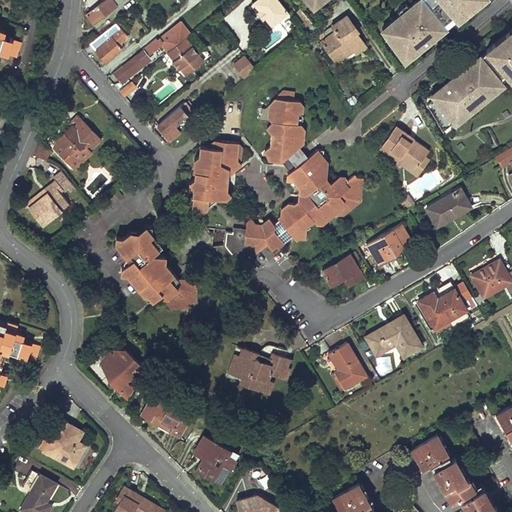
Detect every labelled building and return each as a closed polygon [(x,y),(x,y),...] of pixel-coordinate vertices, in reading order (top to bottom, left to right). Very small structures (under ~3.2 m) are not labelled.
[(121,0),(105,0),(87,14),(91,19),(93,22),(121,0)] [(254,0),(253,1),(260,9),(259,10),(265,18),(266,17),(272,25),(290,11),(280,0),(254,0)] [(475,0),(418,0),(383,30),(403,59),(475,0)] [(302,10),(297,14),(307,26),(312,22),(302,10)] [(358,29),(347,14),(332,25),(335,30),(321,40),(328,51),(333,47),(340,58),(353,48),(356,52),(365,45),(356,31),(358,29)] [(128,35),(116,22),(91,42),(101,54),(107,61),(122,48),(118,44),(128,35)] [(511,26),(427,100),(444,130),(510,78),(511,80),(511,26)] [(185,37),(180,30),(163,43),(168,51),(185,37)] [(0,49),(15,55),(21,40),(3,34),(0,32),(0,49)] [(185,37),(168,51),(174,58),(172,60),(179,68),(180,66),(186,74),(210,55),(204,47),(192,32),(185,37)] [(340,58),(333,47),(328,51),(336,61),(340,58)] [(151,58),(144,49),(132,59),(125,65),(124,64),(115,72),(120,77),(122,79),(126,76),(128,77),(151,58)] [(233,64),(244,78),(256,68),(244,55),(233,64)] [(136,85),(132,80),(120,90),(124,95),(136,85)] [(294,99),(294,91),(283,90),(282,98),(274,98),(274,101),(265,108),(261,109),(261,120),(274,121),(274,124),(266,129),(271,134),(275,135),(273,147),(270,147),(265,150),(269,155),(268,160),(282,162),(289,172),(287,173),(287,180),(293,180),(300,188),(298,202),(300,204),(289,211),(288,209),(281,208),(279,215),(277,217),(279,220),(274,224),(269,218),(262,223),(255,223),(249,228),(233,226),(232,231),(226,230),(224,245),(230,253),(242,254),(249,248),(254,253),(266,243),(272,250),(276,246),(277,248),(292,236),(295,240),(298,238),(305,239),(306,231),(304,228),(314,220),(316,223),(323,224),(324,217),(328,214),(345,213),(362,200),(361,194),(355,192),(354,191),(362,184),(363,177),(356,176),(354,174),(347,179),(344,175),(339,175),(330,182),(326,177),(327,169),(322,164),(327,160),(323,155),(323,149),(317,149),(308,156),(300,146),(303,143),(299,138),(299,131),(304,127),(300,123),(297,122),(298,109),(303,105),(298,99),(294,99)] [(199,113),(189,99),(181,106),(180,105),(166,117),(157,124),(164,131),(169,138),(192,119),(199,113)] [(85,122),(82,119),(74,126),(77,130),(85,122)] [(100,139),(85,122),(77,130),(74,126),(72,124),(62,133),(56,138),(64,147),(59,151),(68,162),(74,156),(70,151),(74,147),(76,149),(86,140),(89,143),(92,146),(100,139)] [(414,137),(396,125),(393,129),(411,141),(413,138),(414,137)] [(488,147),(495,140),(484,128),(477,135),(488,147)] [(411,141),(393,129),(380,148),(398,160),(397,162),(400,164),(401,162),(405,157),(418,166),(426,154),(429,149),(413,138),(411,141)] [(222,140),(215,139),(207,145),(221,147),(222,140)] [(89,143),(86,140),(76,149),(74,147),(70,151),(74,156),(89,143)] [(193,194),(186,199),(199,214),(208,207),(209,196),(225,198),(231,194),(227,189),(229,167),(236,168),(241,164),(237,159),(238,151),(243,147),(239,142),(222,140),(221,147),(207,145),(200,145),(200,155),(194,159),(199,165),(198,171),(195,171),(195,178),(190,182),(193,187),(193,194)] [(48,147),(40,143),(35,154),(43,158),(48,147)] [(508,162),(503,152),(496,156),(501,165),(508,162)] [(43,158),(35,154),(33,160),(33,161),(30,169),(29,169),(28,171),(29,171),(28,173),(31,174),(36,177),(46,160),(43,158)] [(430,157),(426,154),(418,166),(405,157),(401,162),(417,174),(430,157)] [(68,201),(56,186),(38,201),(30,208),(42,224),(61,209),(60,208),(68,201)] [(471,205),(461,187),(427,207),(438,225),(459,213),(471,205)] [(407,208),(414,202),(409,195),(402,201),(407,208)] [(415,244),(402,222),(367,242),(380,265),(402,252),(415,244)] [(162,245),(163,238),(156,237),(151,231),(152,224),(146,224),(134,234),(130,230),(123,236),(116,235),(115,242),(131,261),(129,262),(128,261),(121,266),(121,273),(127,273),(138,286),(141,284),(146,292),(146,298),(152,299),(179,278),(165,261),(166,254),(159,254),(150,260),(147,256),(156,250),(162,245)] [(159,254),(156,250),(147,256),(150,260),(159,254)] [(360,258),(355,250),(322,269),(331,284),(345,276),(349,284),(356,280),(364,275),(355,261),(360,258)] [(511,292),(511,269),(507,273),(499,258),(485,266),(471,274),(484,297),(505,285),(510,293),(511,292)] [(468,309),(455,287),(438,298),(434,290),(428,294),(419,300),(435,328),(468,309)] [(483,301),(479,294),(473,297),(477,305),(483,301)] [(406,318),(404,314),(386,325),(389,329),(406,318)] [(422,345),(406,318),(389,329),(386,325),(378,330),(367,336),(377,354),(397,342),(405,355),(422,345)] [(0,381),(4,383),(7,373),(1,370),(5,357),(0,355),(0,352),(1,348),(7,350),(35,359),(40,344),(22,338),(14,336),(15,331),(18,324),(8,320),(6,324),(5,327),(0,325),(0,381)] [(366,375),(347,343),(340,347),(329,354),(338,370),(334,372),(343,388),(366,375)] [(261,354),(244,347),(241,356),(236,354),(231,367),(245,373),(244,377),(241,383),(268,393),(272,383),(265,380),(267,372),(284,379),(288,368),(286,367),(290,359),(273,353),(271,358),(269,363),(259,359),(261,354)] [(142,367),(124,349),(120,353),(114,352),(114,349),(109,349),(101,360),(110,365),(108,371),(113,374),(110,380),(115,385),(118,384),(121,386),(119,389),(122,392),(126,397),(142,367)] [(271,358),(261,354),(259,359),(269,363),(271,358)] [(110,365),(101,360),(110,380),(113,374),(108,371),(110,365)] [(245,373),(231,367),(229,372),(244,377),(245,373)] [(343,388),(334,372),(331,373),(341,389),(343,388)] [(163,397),(154,392),(142,414),(160,424),(162,420),(173,426),(170,430),(179,435),(191,413),(170,402),(169,404),(162,400),(163,397)] [(511,403),(494,414),(511,445),(511,403)] [(73,425),(60,418),(49,438),(52,440),(45,451),(72,466),(82,448),(75,443),(77,440),(82,430),(73,425)] [(162,420),(160,424),(165,427),(170,430),(173,426),(162,420)] [(483,449),(470,425),(456,433),(469,456),(483,449)] [(448,453),(438,433),(412,448),(422,468),(430,463),(448,453)] [(230,450),(204,435),(194,452),(204,457),(207,459),(205,464),(201,462),(197,470),(207,476),(219,483),(224,474),(219,471),(222,465),(229,469),(235,459),(227,455),(230,450)] [(52,440),(49,438),(43,449),(45,451),(52,440)] [(451,458),(448,453),(430,463),(433,468),(451,458)] [(467,475),(455,455),(451,458),(433,468),(450,498),(459,493),(473,486),(468,475),(467,475)] [(56,483),(34,470),(25,487),(30,490),(20,508),(27,511),(46,511),(51,504),(43,500),(45,497),(47,498),(56,483)] [(369,501),(354,475),(341,483),(344,490),(332,497),(340,511),(350,511),(368,502),(369,501)] [(482,486),(480,482),(473,486),(459,493),(462,498),(482,486)] [(137,492),(123,484),(119,491),(123,493),(118,501),(112,511),(113,511),(132,511),(133,511),(163,511),(165,508),(148,498),(142,494),(139,499),(135,496),(137,492)] [(494,506),(482,486),(462,498),(460,499),(467,511),(498,511),(495,505),(494,506)] [(123,493),(119,491),(114,499),(118,501),(123,493)] [(274,511),(278,506),(270,501),(268,505),(261,501),(262,497),(257,494),(236,500),(239,511),(274,511)] [(420,511),(407,497),(397,507),(400,511),(420,511)] [(361,511),(370,507),(368,502),(350,511),(361,511)]
